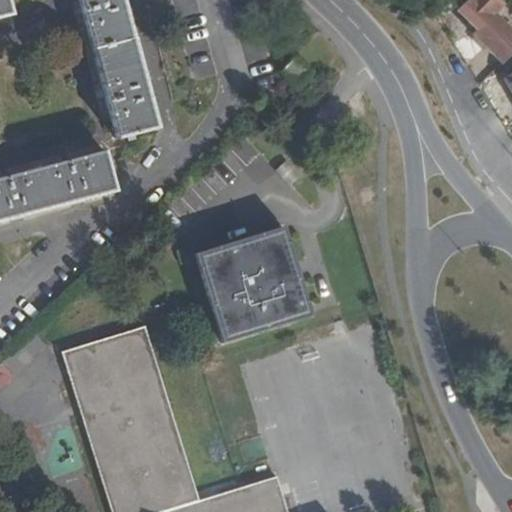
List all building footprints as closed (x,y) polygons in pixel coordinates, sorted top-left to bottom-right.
[(0,0),(0,15),(10,12),(6,0),(0,0)] [(156,126),(122,0),(79,0),(116,135),(156,126)] [(469,29),(503,66),(511,57),(511,20),(494,3),(496,0),(472,0),(460,12),(472,25),(469,29)] [(207,36),(186,40),(194,80),(214,76),(207,36)] [(294,84),(302,77),(308,71),(294,58),(281,71),(294,84)] [(0,219),(116,189),(105,148),(0,176),(0,219)] [(274,268),(292,262),(280,226),(191,254),(219,340),(308,312),(298,279),(279,285),(274,268)] [(298,279),(292,262),(274,268),(279,285),(298,279)] [(197,499),(141,327),(57,352),(109,511),(155,511),(160,511),(288,511),(276,475),(197,499)]
